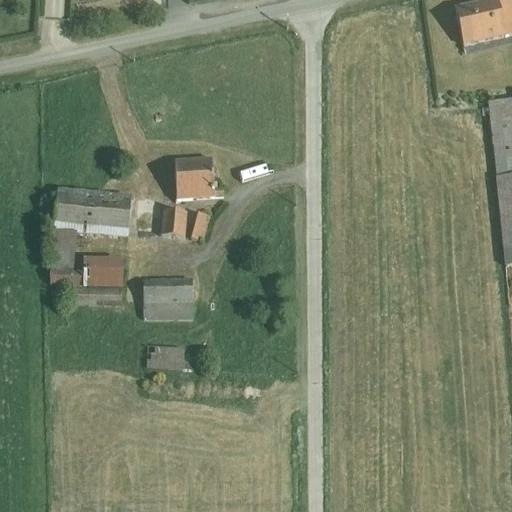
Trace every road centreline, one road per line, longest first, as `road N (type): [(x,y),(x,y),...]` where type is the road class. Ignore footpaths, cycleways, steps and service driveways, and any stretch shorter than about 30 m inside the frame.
road 1 (unclassified): [(316,511),(315,4)]
road 2 (unclassified): [(315,4),(0,72)]
